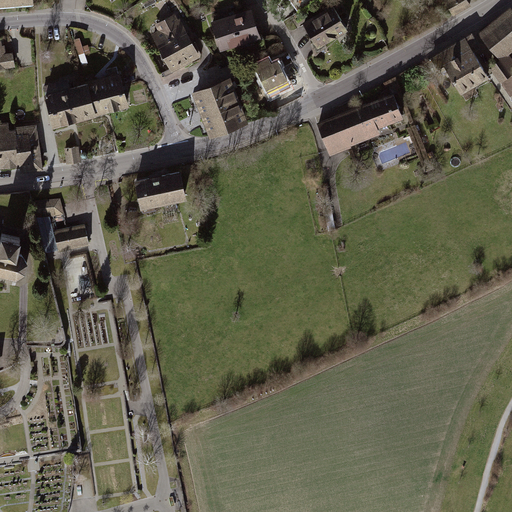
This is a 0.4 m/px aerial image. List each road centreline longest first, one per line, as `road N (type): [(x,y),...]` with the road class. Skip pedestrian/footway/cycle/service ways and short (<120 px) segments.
road 1 (residential): [(0,23),(78,19),(115,33),(141,59),(179,151)]
road 2 (tertiary): [(500,0),(321,99)]
road 3 (tertiary): [(179,151),(0,180)]
road 4 (tertiary): [(321,99),(179,151)]
